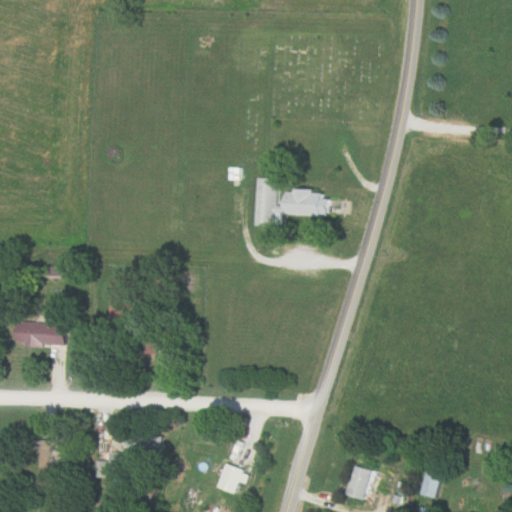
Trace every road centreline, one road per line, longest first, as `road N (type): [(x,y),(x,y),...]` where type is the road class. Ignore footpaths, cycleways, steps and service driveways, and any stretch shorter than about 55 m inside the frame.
road 1 (tertiary): [(293,511),(398,155),(419,0)]
road 2 (residential): [(322,420),(0,404)]
